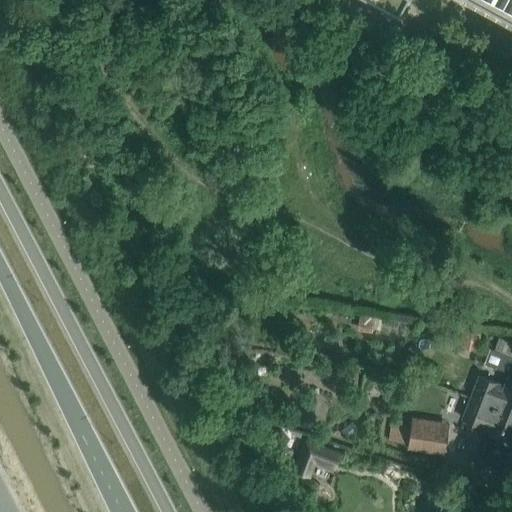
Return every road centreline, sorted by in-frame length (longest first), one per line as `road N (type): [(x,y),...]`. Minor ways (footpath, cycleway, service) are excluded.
road 1 (secondary): [(165,511),(0,194)]
road 2 (secondary): [(0,274),(122,511)]
